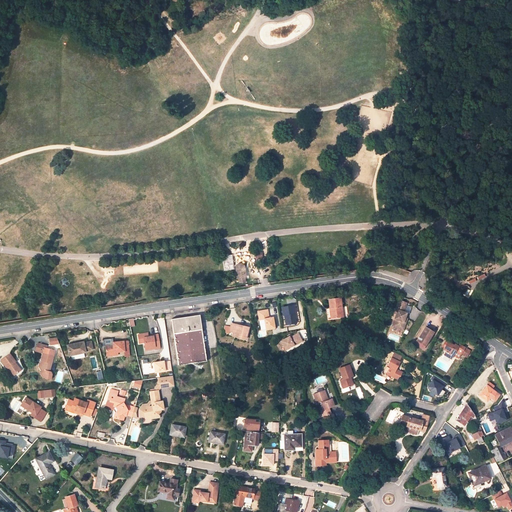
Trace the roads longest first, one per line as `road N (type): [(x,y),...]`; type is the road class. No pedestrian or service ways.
road 1 (tertiary): [(0,330),(366,276),(411,290),(493,342)]
road 2 (track): [(207,110),(235,100),(329,108),(383,92),(458,132),(483,136)]
road 3 (residential): [(148,456),(375,496)]
road 4 (track): [(0,162),(58,146),(130,150),(207,110)]
road 5 (residential): [(396,488),(493,342)]
road 6 (residential): [(0,427),(148,456)]
road 7 (track): [(394,94),(374,185),(381,225)]
